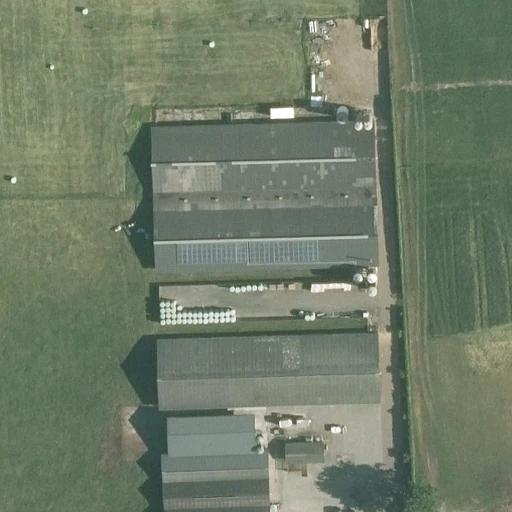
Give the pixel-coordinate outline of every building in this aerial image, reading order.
[(315,98),(315,85),(302,85),(303,98),(315,98)] [(286,93),(263,94),(264,105),(287,104),(286,93)] [(378,265),(374,119),(150,126),(154,271),(378,265)] [(221,272),(151,274),(152,306),(222,304),(221,272)] [(241,278),(242,291),(261,290),(260,277),(241,278)] [(378,331),(155,338),(157,408),(380,401),(378,331)] [(166,412),(167,451),(159,451),(161,511),(269,511),(267,448),(254,448),(253,410),(166,412)] [(308,441),(285,442),(286,462),(308,462),(308,441)]
